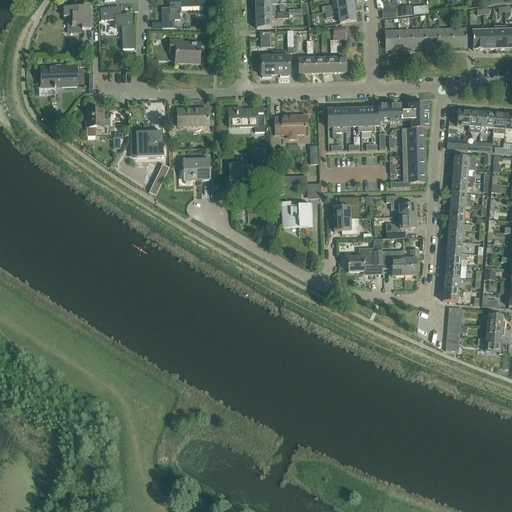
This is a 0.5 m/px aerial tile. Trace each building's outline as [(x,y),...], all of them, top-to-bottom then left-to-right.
[(210,0),(167,0),(167,5),(169,5),(169,9),(161,9),(162,30),(175,29),(174,21),(181,20),(181,8),(204,8),(204,11),(211,11),(210,0)] [(336,0),(338,11),(354,9),(352,0),(336,0)] [(381,11),(382,19),(396,17),(394,5),(392,5),(392,3),(385,4),(386,11),(381,11)] [(71,8),(63,8),(63,12),(63,18),(67,18),(67,25),(73,25),(74,34),(82,34),(82,32),(82,30),(91,30),(90,5),(71,6),(71,8)] [(255,6),(256,18),(271,17),(270,5),(255,6)] [(428,7),(413,8),(414,15),(428,14),(428,7)] [(101,22),(115,21),(115,28),(121,27),(122,51),(134,50),(132,14),(129,14),(129,15),(125,15),(125,16),(121,16),(121,8),(100,9),(101,22)] [(354,9),(338,11),(340,24),(356,22),(354,9)] [(256,18),(256,30),(271,29),(271,17),(256,18)] [(505,27),(493,28),(493,31),(494,50),(506,50),(505,31),(505,29),(505,27)] [(465,29),(452,30),(453,49),(461,48),(461,47),(466,47),(466,48),(466,38),(465,29)] [(439,30),(425,31),(426,50),(434,49),(434,48),(439,48),(439,49),(439,30)] [(452,30),(439,30),(439,49),(447,49),(447,48),(452,48),(452,49),(453,49),(452,30)] [(483,30),(472,30),(473,51),(484,51),(483,32),(483,30)] [(412,31),(398,32),(399,50),(407,50),(407,49),(412,49),(412,50),(412,31)] [(425,31),(412,31),(412,50),(421,50),(420,49),(426,49),(426,50),(425,31)] [(493,31),(483,32),(484,51),(494,50),(493,31)] [(398,32),(395,32),(385,32),(385,51),(394,51),(394,50),(399,49),(399,50),(398,32)] [(260,34),(260,49),(275,48),(275,33),(260,34)] [(177,41),(176,41),(170,41),(170,53),(176,54),(175,62),(189,62),(189,64),(199,65),(199,53),(197,53),(197,45),(177,44),(177,41)] [(278,52),(276,52),(276,76),(280,76),(280,78),(289,77),(289,76),(289,57),(287,57),(287,51),(278,51),(278,52)] [(261,76),(262,76),(262,78),(271,78),(271,76),(276,76),(276,52),(272,53),(272,58),(261,58),(261,76)] [(333,59),(322,60),(322,75),(334,74),(333,59)] [(346,59),(333,59),(334,74),(346,74),(346,59)] [(297,60),(298,65),(298,75),(310,75),(310,60),(297,60)] [(322,60),(310,60),(310,75),(322,75),(322,60)] [(62,86),(62,88),(77,87),(76,68),(55,69),(55,67),(40,68),(41,86),(62,86)] [(428,129),(427,106),(409,107),(409,113),(411,113),(411,122),(411,130),(428,129)] [(374,133),(374,127),(379,127),(379,124),(378,107),(377,108),(377,110),(365,111),(353,111),(353,128),(357,128),(357,133),(366,133),(374,133)] [(401,123),(401,114),(401,107),(389,107),(378,107),(379,124),(383,124),(383,121),(388,120),(388,123),(390,123),(401,123)] [(237,109),(228,109),(228,119),(229,128),(255,127),(255,133),(265,133),(264,128),(264,120),(264,113),(257,114),(257,110),(237,111),(237,109)] [(86,110),(87,137),(96,137),(96,135),(110,135),(110,121),(103,121),(102,110),(86,110)] [(177,111),(177,121),(178,128),(212,127),(212,117),(208,117),(208,110),(177,111)] [(456,127),(468,128),(470,110),(462,110),(462,112),(457,112),(456,127)] [(468,128),(480,129),(482,114),(477,114),(477,111),(470,110),(468,128)] [(349,133),(349,128),(353,128),(353,111),(340,111),(327,112),(327,128),(332,128),(332,134),(341,134),(349,133)] [(480,129),(492,130),(494,112),(486,112),(486,114),(482,114),(480,129)] [(492,130),(492,134),(504,135),(504,131),(506,116),(501,115),(501,113),(494,112),(492,130)] [(401,123),(411,122),(411,113),(409,113),(401,114),(401,123)] [(274,136),(287,136),(287,140),(296,140),(296,136),(305,136),(305,128),(307,128),(307,117),(300,117),(300,118),(294,118),(294,117),(281,117),(281,118),(274,119),(274,136)] [(402,144),(424,143),(424,130),(428,130),(428,129),(411,130),(401,130),(402,144)] [(146,130),(130,131),(131,150),(137,150),(137,157),(138,157),(163,157),(162,139),(162,133),(146,133),(146,130)] [(490,153),(503,154),(503,149),(496,149),(497,141),(495,141),(495,136),(492,136),(491,148),(490,153)] [(455,150),(467,151),(467,144),(467,141),(455,140),(455,150)] [(402,157),(424,156),(424,143),(402,144),(402,157)] [(467,151),(479,152),(479,147),(479,144),(476,143),(476,145),(467,144),(467,151)] [(503,154),(511,154),(511,145),(511,150),(503,149),(503,154)] [(266,148),(250,149),(250,159),(258,158),(258,164),(266,163),(266,148)] [(403,170),(425,169),(424,156),(402,157),(403,170)] [(183,160),(183,168),(184,178),(200,178),(201,182),(210,181),(209,159),(202,160),(202,157),(198,158),(198,160),(183,160)] [(454,158),(453,170),(468,171),(474,172),(475,165),(468,164),(469,159),(454,158)] [(170,169),(162,165),(153,183),(161,187),(170,169)] [(229,166),(229,170),(230,183),(230,180),(235,179),(235,183),(241,183),(242,189),(252,188),(252,186),(253,186),(253,184),(252,184),(251,177),(258,177),(257,166),(250,166),(250,167),(241,168),(241,165),(229,166)] [(390,189),(410,188),(409,184),(425,183),(425,169),(403,170),(403,183),(390,184),(390,189)] [(453,170),(452,182),(473,184),(474,184),(474,178),(467,177),(468,171),(453,170)] [(277,187),(307,186),(307,177),(277,178),(277,187)] [(452,182),(451,194),(470,196),(470,195),(466,195),(466,188),(472,188),(473,184),(452,182)] [(320,186),(307,186),(307,187),(307,197),(320,197),(320,186)] [(451,194),(450,206),(465,207),(472,208),(473,202),(469,202),(470,196),(451,194)] [(399,211),(399,218),(416,217),(415,205),(399,206),(398,197),(386,197),(386,204),(390,204),(391,211),(399,211)] [(341,208),(333,208),(333,220),(350,220),(358,219),(357,198),(341,199),(341,208)] [(282,203),(282,217),(282,229),(283,229),(282,227),(298,226),(299,228),(310,228),(310,212),(312,212),(312,206),(300,206),(300,203),(282,203)] [(450,206),(449,218),(464,220),(464,219),(469,220),(470,213),(464,212),(465,207),(450,206)] [(416,217),(399,218),(399,225),(391,225),(391,234),(400,233),(400,230),(416,230),(416,217)] [(449,218),(448,230),(463,231),(470,232),(471,226),(463,226),(464,220),(449,218)] [(350,220),(333,220),(334,233),(341,232),(342,236),(358,235),(358,227),(358,219),(350,220)] [(448,230),(447,242),(462,244),(463,231),(448,230)] [(447,242),(446,254),(461,255),(462,244),(447,242)] [(357,259),(347,259),(348,273),(364,272),(364,266),(374,265),(374,267),(382,266),(382,256),(382,252),(381,252),(381,245),(372,245),(372,250),(358,250),(358,259),(357,259)] [(396,253),(388,253),(388,261),(391,261),(392,277),(404,277),(403,260),(403,252),(396,253)] [(410,260),(403,260),(404,277),(416,277),(416,260),(419,260),(419,252),(410,252),(410,260)] [(446,254),(445,266),(460,267),(466,268),(467,256),(461,255),(446,254)] [(511,272),(511,271),(511,259),(501,259),(501,263),(508,263),(508,271),(511,271),(511,272)] [(445,266),(444,278),(459,279),(460,267),(445,266)] [(484,273),(483,281),(488,282),(488,281),(493,281),(494,273),(484,273)] [(444,278),(443,290),(463,292),(463,291),(458,291),(459,279),(444,278)] [(463,292),(443,290),(442,302),(457,303),(458,298),(463,299),(463,292)] [(482,308),(497,309),(497,302),(487,301),(487,297),(483,297),(482,308)] [(488,316),(487,328),(504,329),(504,322),(502,322),(502,317),(488,316)] [(487,328),(486,340),(500,341),(500,336),(503,336),(504,329),(487,328)] [(477,339),(477,345),(479,345),(485,346),(485,352),(498,354),(498,355),(501,355),(502,346),(499,345),(500,341),(486,340),(477,339)]
